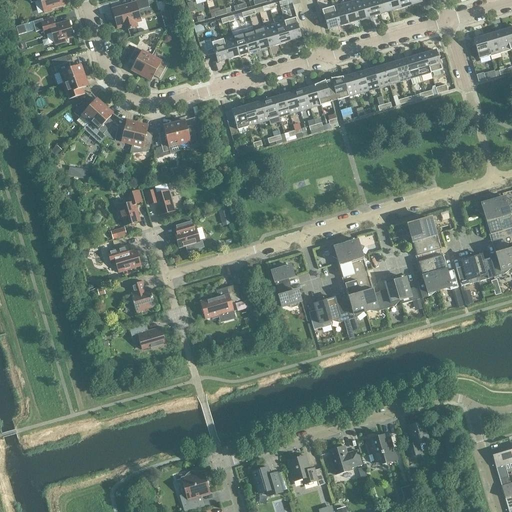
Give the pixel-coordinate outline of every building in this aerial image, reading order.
[(62,0),(29,0),(31,3),(40,1),(44,13),(51,11),(51,10),(64,5),(62,0)] [(140,21),(137,11),(149,8),(147,0),(130,0),(132,4),(112,10),(117,28),(122,27),(124,31),(137,27),(135,23),(140,21)] [(364,0),(358,0),(353,1),(359,21),(369,18),(364,0)] [(364,0),(369,18),(380,15),(375,0),(364,0)] [(386,0),(375,0),(380,15),(390,12),(386,0)] [(386,0),(390,12),(392,11),(401,10),(397,0),(386,0)] [(409,0),(397,0),(401,10),(409,7),(408,6),(411,5),(409,0)] [(343,5),(349,25),(357,22),(357,21),(359,21),(353,1),(343,5)] [(343,5),(333,8),(338,27),(341,26),(341,27),(349,25),(343,5)] [(338,27),(333,8),(321,11),(323,15),(327,30),(338,27)] [(168,15),(161,17),(164,25),(170,22),(168,15)] [(297,22),(295,18),(284,22),(290,41),(301,38),(296,22),(297,22)] [(55,45),(73,40),(74,40),(69,22),(54,26),(52,19),(41,22),(40,20),(33,23),(35,32),(43,30),(44,35),(51,33),(55,45)] [(290,41),(284,22),(274,25),(280,45),(288,42),(290,41)] [(18,35),(26,33),(24,25),(16,28),(18,35)] [(280,45),(274,25),(264,28),(269,47),(272,46),(272,47),(280,45)] [(269,47),(264,28),(253,31),(259,50),(269,47)] [(259,50),(253,31),(243,34),(249,53),(259,50)] [(500,53),(510,50),(505,31),(502,32),(502,31),(494,33),(500,53)] [(490,56),(500,53),(494,33),(486,36),(484,37),(490,56)] [(249,53),(243,34),(233,37),(239,58),(247,54),(246,54),(249,53)] [(239,58),(233,37),(222,40),(228,59),(230,59),(239,58)] [(490,56),(484,37),(473,40),(478,56),(477,56),(479,59),(490,56)] [(228,59),(222,40),(211,43),(210,40),(203,42),(208,56),(215,54),(217,62),(228,59)] [(135,63),(134,65),(131,70),(131,71),(140,76),(151,57),(136,48),(129,60),(135,63)] [(133,52),(130,50),(128,49),(124,58),(129,61),(133,52)] [(425,54),(431,74),(442,70),(441,67),(436,51),(425,54)] [(423,54),(414,56),(420,77),(431,74),(425,54),(423,55),(423,54)] [(84,76),(80,65),(79,65),(79,66),(72,68),(70,62),(72,61),(70,56),(52,63),(56,75),(59,73),(63,83),(84,76)] [(407,60),(404,60),(410,80),(420,77),(414,56),(406,59),(407,60)] [(140,76),(148,80),(151,82),(151,81),(155,74),(160,77),(167,65),(151,57),(140,76)] [(410,80),(404,60),(394,63),(399,80),(400,83),(407,80),(410,80)] [(394,63),(384,67),(388,80),(389,86),(400,83),(399,80),(394,63)] [(384,67),(373,70),(377,80),(379,89),(389,86),(388,80),(384,67)] [(377,80),(373,70),(363,73),(365,80),(369,92),(379,89),(377,80)] [(483,74),(485,80),(485,81),(496,77),(494,71),(483,74)] [(363,73),(353,76),(354,80),(358,95),(369,92),(365,80),(363,73)] [(478,83),(485,80),(483,74),(476,76),(478,83)] [(87,87),(88,87),(84,76),(63,83),(69,100),(82,96),(80,90),(87,87)] [(353,76),(343,79),(343,77),(342,78),(343,80),(348,98),(358,95),(354,80),(353,76)] [(343,80),(342,78),(331,80),(331,81),(328,82),(334,101),(337,100),(337,101),(348,98),(343,80)] [(325,81),(315,86),(320,106),(331,103),(331,102),(334,101),(328,82),(325,83),(325,81)] [(437,95),(448,91),(446,85),(435,88),(437,95)] [(314,87),(305,90),(310,109),(320,106),(315,86),(314,86),(314,87)] [(310,109),(305,90),(294,93),(300,112),(310,109)] [(294,93),(284,96),(289,115),(300,112),(294,93)] [(289,115),(284,96),(273,99),(279,118),(289,115)] [(82,116),(89,123),(90,123),(104,107),(96,99),(95,100),(96,100),(90,105),(86,101),(74,114),(79,119),(82,116)] [(279,118),(273,99),(263,102),(269,121),(270,125),(280,122),(279,118)] [(269,121),(263,102),(261,103),(261,102),(252,104),(258,124),(269,121)] [(245,107),(242,108),(248,127),(258,124),(252,104),(244,107),(245,107)] [(113,115),(104,107),(90,123),(89,123),(84,129),(100,144),(105,137),(103,135),(112,125),(107,121),(112,115),(113,115)] [(237,131),(248,127),(242,108),(231,111),(234,119),(227,122),(231,136),(238,134),(237,131)] [(45,116),(39,119),(38,120),(40,124),(41,125),(48,121),(45,116)] [(124,130),(118,128),(114,141),(132,146),(137,124),(126,121),(126,122),(124,130)] [(174,124),(179,145),(190,143),(191,146),(197,145),(193,128),(187,129),(185,122),(185,121),(174,124)] [(148,152),(149,150),(152,137),(146,135),(148,127),(137,124),(132,146),(130,153),(133,154),(148,152)] [(165,135),(159,136),(163,153),(170,151),(169,148),(179,145),(174,124),(163,127),(165,135)] [(56,145),(50,151),(56,157),(62,151),(56,145)] [(216,176),(214,169),(207,171),(209,178),(216,176)] [(79,178),(88,179),(91,172),(80,171),(79,178)] [(138,191),(126,195),(128,202),(126,205),(118,207),(119,212),(118,213),(119,219),(121,219),(124,226),(128,225),(130,226),(132,226),(134,225),(135,223),(139,222),(135,205),(141,203),(138,191)] [(155,191),(145,194),(148,206),(155,204),(159,216),(175,211),(168,191),(156,194),(155,191)] [(511,222),(508,210),(511,208),(511,205),(510,200),(506,201),(505,198),(493,201),(504,238),(511,235),(511,222)] [(504,238),(493,201),(481,205),(482,208),(479,214),(485,217),(490,235),(492,241),(504,238)] [(226,208),(218,210),(221,224),(230,222),(226,208)] [(419,223),(430,260),(442,256),(440,250),(435,232),(438,226),(432,223),(431,219),(419,223)] [(178,233),(175,234),(179,249),(186,247),(187,253),(196,250),(194,244),(200,243),(196,228),(194,229),(192,222),(176,227),(178,233)] [(418,263),(430,260),(419,223),(407,226),(408,230),(405,235),(411,239),(416,257),(417,257),(418,263)] [(111,231),(113,240),(126,236),(124,228),(111,231)] [(497,259),(491,260),(496,277),(504,275),(510,269),(511,268),(511,266),(504,238),(492,241),(497,259)] [(356,281),(368,278),(368,277),(368,278),(366,272),(361,253),(364,248),(358,245),(357,241),(346,245),(356,281)] [(92,246),(95,266),(103,265),(100,245),(92,246)] [(356,281),(346,245),(334,248),(335,251),(332,257),(337,260),(343,279),(345,284),(345,285),(356,281)] [(128,253),(126,247),(107,252),(111,264),(116,263),(119,273),(140,266),(136,251),(128,253)] [(273,247),(260,251),(264,261),(277,256),(273,247)] [(88,253),(80,251),(79,255),(78,257),(79,257),(87,259),(88,253)] [(481,255),(471,259),(472,259),(477,278),(477,279),(479,278),(486,280),(496,277),(491,260),(484,263),(481,255)] [(442,256),(430,260),(439,290),(441,289),(450,291),(458,288),(453,272),(447,273),(442,256)] [(478,282),(477,279),(477,278),(472,259),(471,259),(461,262),(463,269),(456,271),(461,287),(464,287),(478,282)] [(430,260),(418,263),(423,280),(417,282),(422,299),(430,296),(437,291),(439,290),(430,260)] [(277,290),(289,286),(287,279),(293,277),(290,267),(283,269),(279,266),(274,271),(271,272),(274,283),(275,283),(277,290)] [(384,310),(379,293),(373,295),(368,278),(356,281),(365,312),(368,311),(376,312),(384,310)] [(113,282),(115,288),(124,285),(122,279),(113,282)] [(405,279),(395,281),(395,282),(401,301),(402,305),(419,300),(414,283),(407,285),(405,279)] [(356,281),(345,285),(350,302),(344,304),(349,320),(357,318),(363,312),(365,312),(356,281)] [(379,293),(384,310),(394,307),(399,302),(401,301),(395,282),(395,281),(385,284),(387,291),(379,293)] [(149,289),(148,289),(145,290),(143,282),(130,286),(132,294),(130,295),(136,315),(145,312),(144,310),(154,308),(149,289)] [(226,288),(228,295),(213,299),(212,298),(201,302),(203,309),(202,309),(205,320),(212,318),(212,320),(218,318),(220,324),(235,319),(231,303),(240,301),(235,285),(226,288)] [(278,297),(281,308),(284,307),(292,309),(293,304),(301,302),(298,292),(291,294),(289,286),(277,290),(279,297),(278,297)] [(465,292),(464,287),(461,287),(466,306),(473,304),(472,303),(469,291),(465,292)] [(103,288),(97,290),(99,297),(105,295),(103,288)] [(330,322),(332,322),(339,323),(349,320),(344,304),(336,306),(334,299),(324,302),(330,322)] [(316,312),(309,314),(314,331),(322,328),(320,324),(330,322),(324,302),(314,305),(316,312)] [(145,333),(143,326),(129,330),(133,342),(139,340),(142,350),(150,348),(151,350),(165,345),(160,328),(145,333)] [(429,442),(423,422),(407,427),(413,444),(406,446),(409,458),(421,455),(419,447),(421,445),(429,442)] [(383,436),(379,437),(365,441),(370,456),(368,456),(370,463),(372,463),(372,464),(381,461),(382,465),(397,461),(390,438),(384,440),(383,436)] [(357,451),(350,453),(351,454),(347,455),(344,447),(328,452),(335,476),(351,471),(351,469),(361,465),(357,451)] [(511,450),(492,456),(499,481),(508,478),(505,465),(511,463),(511,450)] [(294,482),(295,482),(301,480),(303,486),(317,481),(318,486),(325,485),(320,469),(314,471),(313,469),(309,470),(306,462),(305,457),(288,462),(294,482)] [(261,470),(260,468),(254,470),(254,472),(252,472),(255,485),(254,485),(255,491),(257,491),(258,495),(267,492),(268,497),(282,493),(276,473),(269,476),(267,468),(261,470)] [(181,479),(187,500),(181,502),(184,511),(185,511),(200,508),(197,498),(209,494),(203,473),(199,474),(198,473),(197,473),(195,473),(194,473),(193,473),(192,473),(191,473),(190,474),(189,474),(188,475),(187,476),(186,477),(185,478),(181,479)] [(511,483),(501,487),(501,488),(502,488),(509,511),(511,510),(511,483)] [(405,502),(415,499),(411,486),(401,489),(405,502)]
